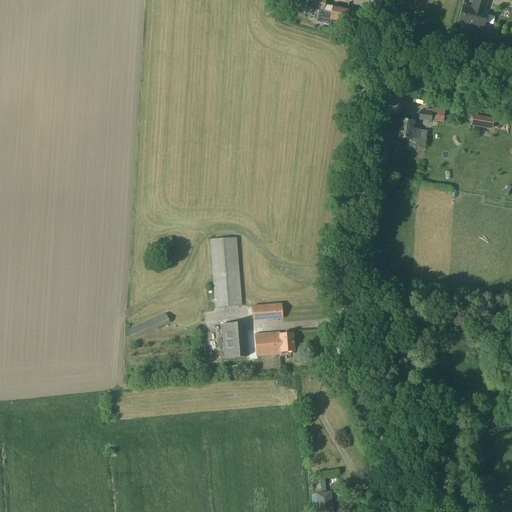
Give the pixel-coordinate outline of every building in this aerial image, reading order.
[(306,0),(305,8),(323,12),(331,14),(330,19),(345,23),(348,11),(324,5),(325,0),(306,0)] [(463,6),(458,22),(467,24),(466,27),(473,29),(474,26),(482,29),(487,13),(483,12),(486,2),(480,0),(473,0),(472,5),(473,5),(472,9),(463,6)] [(425,108),(425,111),(420,110),(418,119),(431,121),(433,110),(425,108)] [(489,120),(473,117),(472,125),(491,127),(492,120),(489,119),(489,120)] [(413,121),(400,119),(397,138),(411,140),(411,138),(417,139),(419,130),(412,129),(413,121)] [(171,237),(154,244),(157,252),(174,246),(171,237)] [(210,240),(215,307),(241,306),(236,238),(210,240)] [(282,318),(281,306),(281,304),(252,306),(253,321),(282,318)] [(130,339),(169,322),(165,313),(127,330),(130,339)] [(246,355),(244,321),(220,323),(222,357),(246,355)] [(256,356),(281,354),(281,352),(293,351),(292,333),(279,334),(279,332),(254,334),(256,356)] [(329,511),(328,492),(311,493),(312,511),(329,511)] [(447,511),(463,511),(462,498),(454,498),(453,494),(447,495),(448,499),(447,499),(447,511)]
